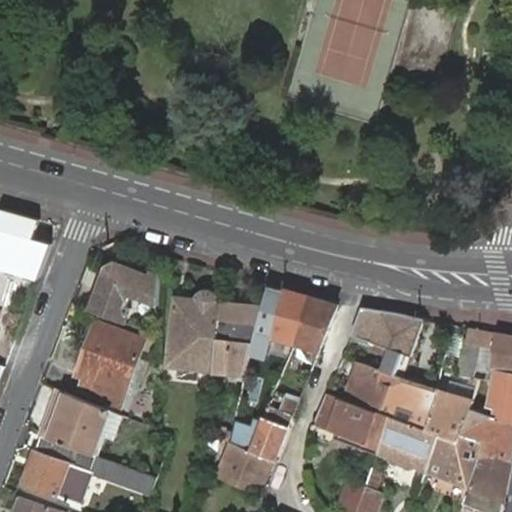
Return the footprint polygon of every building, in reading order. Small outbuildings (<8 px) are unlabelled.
[(61,225),(5,209),(0,222),(0,254),(45,267),(61,225)] [(102,298),(97,313),(130,324),(135,311),(127,308),(132,294),(161,304),(163,276),(152,272),(151,275),(115,262),(109,267),(97,297),(102,298)] [(286,290),(271,286),(266,305),(259,333),(274,337),(298,344),(312,298),(286,290)] [(216,362),(223,303),(220,303),(220,302),(219,301),(219,300),(219,299),(219,298),(219,297),(218,297),(218,296),(218,295),(217,295),(217,294),(216,294),(216,293),(215,293),(205,291),(204,292),(203,293),(202,294),(201,294),(201,295),(200,296),(199,297),(199,298),(198,298),(198,299),(198,300),(198,301),(196,301),(195,309),(177,307),(171,366),(198,369),(199,360),(216,362)] [(97,313),(102,298),(97,297),(92,311),(94,311),(97,313)] [(195,309),(196,301),(185,299),(178,298),(177,307),(195,309)] [(340,305),(312,298),(298,344),(321,350),(340,305)] [(215,371),(214,375),(247,377),(259,333),(266,305),(223,301),(223,303),(216,362),(215,371)] [(401,313),(364,307),(354,335),(393,349),(388,365),(376,360),(374,367),(386,370),(397,375),(405,353),(413,355),(414,356),(423,331),(426,319),(401,313)] [(129,389),(140,359),(148,338),(98,321),(78,375),(85,377),(80,390),(122,406),(129,389)] [(498,333),(471,328),(467,347),(481,350),(482,345),(496,348),(498,333)] [(478,390),(475,400),(461,441),(460,442),(484,451),(511,461),(511,335),(498,333),(496,348),(491,370),(496,371),(494,380),(480,379),(478,390)] [(321,350),(298,344),(294,354),(317,361),(321,350)] [(481,350),(467,347),(461,375),(469,377),(476,378),(481,350)] [(397,375),(384,413),(393,415),(428,428),(441,390),(441,388),(438,387),(406,377),(407,375),(406,374),(413,355),(405,353),(397,375)] [(374,367),(347,355),(346,355),(340,369),(359,377),(351,400),(379,411),(384,413),(397,375),(386,370),(374,367)] [(147,361),(140,359),(129,389),(135,391),(147,361)] [(215,371),(216,362),(199,360),(198,369),(211,371),(215,371)] [(476,378),(469,377),(466,387),(478,390),(480,379),(476,378)] [(294,418),(306,389),(291,384),(287,393),(280,412),(294,418)] [(70,393),(63,389),(45,436),(53,440),(76,448),(94,454),(102,433),(111,410),(70,393)] [(441,390),(428,428),(442,434),(461,441),(475,400),(441,390)] [(351,400),(329,393),(328,396),(320,412),(316,423),(339,432),(337,437),(380,454),(393,415),(384,413),(379,411),(351,400)] [(124,415),(111,410),(102,433),(114,439),(124,415)] [(393,415),(380,454),(395,459),(394,461),(413,468),(414,466),(429,472),(442,434),(428,428),(393,415)] [(250,450),(277,460),(291,427),(265,417),(250,450)] [(429,472),(425,482),(460,495),(453,511),(462,511),(463,510),(465,504),(466,501),(484,451),(460,442),(461,441),(442,434),(429,472)] [(45,436),(43,436),(25,484),(58,495),(70,463),(71,463),(76,448),(53,440),(45,436)] [(232,442),(218,476),(263,495),(277,460),(250,450),(232,442)] [(98,456),(94,454),(76,448),(71,463),(70,463),(58,495),(81,503),(92,472),(98,456)] [(504,511),(511,473),(511,461),(484,451),(466,501),(492,511),(504,511)] [(153,493),(158,477),(98,456),(92,472),(153,493)] [(375,468),(368,485),(378,490),(385,472),(375,468)] [(339,509),(347,511),(357,511),(368,485),(351,478),(339,509)] [(357,511),(377,511),(386,493),(378,490),(368,485),(357,511)] [(65,511),(22,497),(17,511),(65,511)]
